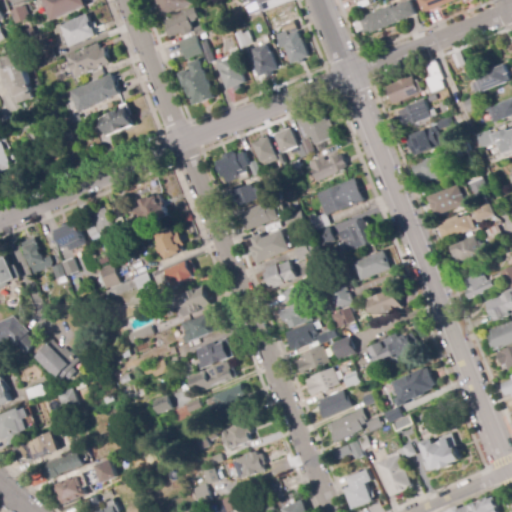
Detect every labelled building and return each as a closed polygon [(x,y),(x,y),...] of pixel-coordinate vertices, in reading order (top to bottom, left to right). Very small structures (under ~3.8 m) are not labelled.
[(84,0),(86,3),(51,18),(43,0),(84,0)] [(163,17),(159,8),(160,8),(158,4),(156,0),(192,0),(194,4),(163,17)] [(457,0),(423,14),(417,0),(457,0)] [(370,34),(370,32),(365,34),(359,19),(391,6),(393,9),(412,1),(418,15),(370,34)] [(16,25),(10,12),(26,6),(30,15),(27,16),(29,20),(16,25)] [(253,17),(250,11),(259,7),(261,13),(253,17)] [(170,39),(166,29),(168,28),(164,20),(196,8),(200,18),(197,19),(198,20),(192,23),(194,29),(193,29),(194,32),(184,36),(183,33),(170,39)] [(69,48),(60,26),(89,15),(98,36),(69,48)] [(292,64),(285,48),(283,49),(277,36),(285,32),(282,23),(294,18),(303,39),(311,57),(292,64)] [(187,60),(179,42),(196,35),(194,29),(206,24),(209,32),(197,37),(204,53),(187,60)] [(25,41),(21,34),(32,29),(35,37),(25,41)] [(242,48),(237,37),(249,31),(254,43),(242,48)] [(209,64),(201,43),(207,40),(210,47),(216,44),(221,57),(215,60),(215,62),(209,64)] [(75,79),(66,58),(101,43),(103,49),(106,48),(113,63),(75,79)] [(268,78),(267,75),(261,78),(254,60),(252,60),(248,50),(252,49),(252,50),(268,45),(270,52),(271,51),(279,70),(273,72),(274,76),(268,78)] [(236,58),(238,64),(239,64),(247,83),(241,86),(242,90),(236,92),(234,88),(228,90),(221,73),(220,73),(215,61),(221,59),(222,60),(229,58),(230,59),(232,58),(229,50),(238,47),(241,56),(236,58)] [(47,61),(43,53),(51,49),(55,57),(47,61)] [(19,105),(15,93),(11,94),(9,87),(7,88),(5,81),(7,80),(0,62),(23,53),(29,67),(25,69),(34,92),(31,92),(34,99),(19,105)] [(458,68),(453,56),(461,53),(466,65),(458,68)] [(194,106),(190,96),(189,97),(185,87),(184,88),(178,74),(188,70),(189,73),(191,72),(189,65),(200,60),(216,98),(201,104),(201,103),(194,106)] [(432,94),(427,80),(432,77),(427,63),(436,60),(444,80),(442,80),(445,89),(432,94)] [(477,94),(473,83),(478,81),(476,76),(507,65),(510,74),(508,74),(511,82),(482,93),(482,92),(477,94)] [(68,92),(112,71),(122,91),(77,112),(68,92)] [(394,105),(387,88),(398,83),(398,82),(407,78),(408,79),(414,76),(416,81),(418,80),(421,88),(419,89),(421,94),(394,105)] [(431,105),(428,98),(436,95),(439,102),(431,105)] [(468,113),(464,101),(477,96),(481,108),(468,113)] [(511,117),(495,124),(490,109),(502,105),(501,104),(511,99),(511,117)] [(413,126),(411,123),(404,126),(400,118),(408,114),(405,109),(425,100),(432,117),(420,122),(420,123),(413,126)] [(108,137),(104,129),(103,130),(98,120),(122,110),(121,107),(128,104),(132,113),(130,114),(135,126),(129,129),(128,128),(108,137)] [(73,125),(70,118),(77,115),(81,122),(73,125)] [(315,145),(311,135),(306,137),(302,125),(326,116),(327,120),(331,119),(333,126),(331,127),(335,138),(315,145)] [(440,131),(437,123),(451,117),(454,125),(440,131)] [(64,137),(61,131),(69,128),(72,133),(64,137)] [(283,154),(275,135),(291,128),(299,147),(283,154)] [(415,157),(407,138),(433,128),(440,146),(415,157)] [(511,151),(504,155),(499,143),(497,144),(493,136),(509,129),(510,132),(511,131),(511,151)] [(482,148),(477,135),(490,131),(495,144),(482,148)] [(260,163),(253,144),(270,138),(277,157),(260,163)] [(308,156),(302,142),(309,139),(315,153),(308,156)] [(457,158),(452,146),(467,140),(472,152),(457,158)] [(0,173),(0,143),(2,143),(13,168),(0,173)] [(301,159),(296,149),(303,146),(307,156),(301,159)] [(249,166),(245,168),(247,172),(240,175),(241,178),(227,184),(224,177),(222,178),(216,163),(224,160),(223,156),(234,152),(236,155),(238,154),(238,155),(245,152),(249,164),(256,161),(261,174),(254,177),(249,166)] [(423,184),(421,178),(419,179),(414,166),(448,152),(455,171),(423,184)] [(280,166),(277,157),(283,154),(287,163),(280,166)] [(317,183),(309,164),(324,158),(325,161),(339,156),(339,157),(343,155),(349,168),(345,169),(346,171),(317,183)] [(276,186),(271,171),(297,161),(302,176),(276,186)] [(475,200),(468,183),(482,177),(489,194),(475,200)] [(311,225),(313,224),(309,215),(315,213),(317,217),(326,214),(318,194),(357,179),(365,202),(327,216),(330,226),(313,231),(311,225)] [(285,203),(279,186),(293,181),(299,198),(285,203)] [(237,209),(231,193),(253,185),(259,200),(237,209)] [(437,217),(430,197),(460,185),(468,205),(437,217)] [(140,226),(133,210),(142,207),(140,202),(151,197),(152,199),(162,195),(166,204),(163,206),(166,215),(140,226)] [(247,232),(240,214),(266,204),(273,202),(280,219),(247,232)] [(478,222),(473,211),(490,204),(494,216),(478,222)] [(91,238),(84,223),(91,220),(93,223),(94,222),(90,216),(107,208),(116,227),(91,238)] [(296,232),(289,215),(306,208),(309,215),(313,224),(311,225),(296,232)] [(444,242),(438,228),(466,216),(472,230),(444,242)] [(347,252),(340,232),(357,226),(356,223),(367,220),(375,242),(347,252)] [(70,252),(68,247),(63,249),(57,234),(58,234),(57,231),(77,222),(78,225),(80,224),(88,244),(70,252)] [(488,241),(484,233),(498,226),(502,235),(488,241)] [(322,247),(316,232),(330,227),(335,242),(322,247)] [(262,263),(252,239),(261,235),(263,239),(283,231),(291,250),(262,263)] [(189,258),(170,266),(160,239),(178,232),(180,239),(186,237),(191,248),(186,249),(189,258)] [(462,268),(461,265),(458,265),(451,247),(476,237),(485,258),(462,268)] [(34,275),(22,244),(36,238),(44,259),(51,256),(54,263),(52,267),(34,275)] [(299,261),(295,250),(311,244),(315,255),(299,261)] [(361,281),(354,264),(386,252),(392,269),(361,281)] [(0,282),(0,259),(7,257),(11,267),(15,265),(21,278),(3,285),(2,282),(0,282)] [(68,276),(63,264),(75,259),(80,272),(68,276)] [(107,289),(100,270),(115,264),(116,266),(128,261),(130,266),(118,271),(119,275),(132,270),(135,278),(122,283),(122,284),(107,289)] [(175,291),(167,271),(193,261),(198,273),(195,274),(196,278),(181,284),(183,287),(175,291)] [(275,289),(274,287),(270,288),(264,273),(268,272),(267,269),(279,265),(279,266),(291,262),(297,278),(286,282),(287,284),(275,289)] [(57,280),(53,268),(62,264),(67,277),(57,280)] [(511,288),(509,290),(502,272),(511,268),(511,288)] [(141,293),(135,279),(148,273),(153,287),(141,293)] [(471,300),(468,291),(470,290),(466,281),(485,273),(489,282),(494,280),(498,289),(471,300)] [(301,283),(299,278),(308,274),(310,279),(301,283)] [(184,318),(181,311),(178,312),(173,300),(204,286),(212,305),(184,318)] [(292,329),(289,322),(287,322),(284,312),(292,309),(286,293),(301,287),(314,321),(292,329)] [(338,308),(337,303),(335,304),(333,299),(334,298),(332,292),(346,287),(346,288),(348,287),(349,291),(348,291),(350,297),(351,296),(354,304),(346,307),(345,305),(338,308)] [(376,319),(368,300),(397,289),(404,308),(376,319)] [(511,315),(497,322),(489,303),(505,297),(503,293),(511,289),(511,315)] [(81,311),(78,303),(90,298),(93,306),(81,311)] [(155,314),(152,307),(159,304),(162,311),(155,314)] [(338,329),(333,315),(352,308),(357,322),(338,329)] [(189,343),(181,324),(190,320),(191,322),(213,313),(219,330),(189,343)] [(26,356),(3,334),(16,320),(30,333),(27,335),(37,344),(26,356)] [(293,351),(289,341),(291,340),(288,333),(318,321),(321,329),(318,330),(319,334),(315,336),(317,339),(315,340),(315,342),(309,344),(309,346),(298,351),(297,349),(293,351)] [(511,345),(495,352),(489,337),(493,335),(492,331),(511,322),(511,345)] [(132,344),(129,335),(151,326),(155,335),(132,344)] [(337,337),(334,329),(317,335),(320,344),(337,337)] [(398,365),(392,361),(393,356),(376,365),(372,357),(371,357),(367,349),(381,343),(384,349),(388,348),(384,341),(398,334),(401,340),(415,333),(424,352),(398,365)] [(340,362),(334,343),(352,337),(358,356),(340,362)] [(204,369),(196,352),(227,339),(234,356),(204,369)] [(61,384),(34,360),(51,340),(62,349),(64,347),(69,352),(71,352),(80,361),(74,368),(77,371),(69,380),(66,377),(61,384)] [(125,359),(120,348),(124,347),(125,350),(128,349),(131,356),(125,359)] [(304,375),(299,361),(304,359),(303,356),(325,347),(331,364),(304,375)] [(511,371),(510,372),(507,365),(504,366),(499,353),(511,347),(511,371)] [(155,378),(153,373),(146,377),(143,369),(164,360),(169,372),(155,378)] [(200,394),(198,389),(194,390),(189,378),(228,362),(232,369),(235,368),(239,377),(200,394)] [(313,396),(308,384),(314,381),(312,377),(334,368),(341,385),(313,396)] [(400,408),(405,418),(390,424),(386,413),(400,407),(396,400),(400,398),(394,384),(425,368),(426,370),(430,368),(438,385),(435,387),(436,389),(426,393),(427,395),(416,400),(416,399),(408,403),(409,404),(400,408)] [(350,387),(345,376),(358,369),(363,381),(350,387)] [(122,385),(119,380),(129,376),(131,380),(122,385)] [(29,401),(26,390),(42,385),(48,395),(29,401)] [(216,422),(208,401),(215,398),(214,396),(243,385),(247,395),(243,397),(248,410),(216,422)] [(63,412),(56,395),(73,389),(79,406),(63,412)] [(326,420),(319,405),(323,403),(322,401),(345,390),(348,397),(349,396),(354,407),(326,420)] [(367,407),(363,397),(374,392),(379,402),(367,407)] [(0,407),(0,397),(7,394),(11,402),(0,407)] [(166,394),(173,411),(158,417),(152,400),(166,394)] [(180,421),(176,410),(200,400),(203,408),(191,414),(192,416),(180,421)] [(10,445),(8,439),(2,441),(0,436),(0,416),(19,409),(22,418),(17,420),(24,440),(10,445)] [(337,442),(329,425),(363,409),(368,420),(366,421),(367,423),(362,426),(364,430),(337,442)] [(372,432),(367,423),(379,417),(383,427),(372,432)] [(393,423),(396,431),(412,424),(409,417),(393,423)] [(237,450),(236,447),(229,449),(223,430),(245,423),(252,442),(244,445),(245,448),(237,450)] [(21,466),(14,448),(54,432),(61,450),(21,466)] [(203,450),(198,438),(211,433),(215,445),(203,450)] [(429,471),(426,462),(431,461),(427,449),(423,450),(421,443),(430,440),(431,442),(436,440),(437,445),(442,443),(441,439),(454,434),(463,461),(454,464),(455,467),(444,470),(443,469),(436,471),(435,469),(429,471)] [(364,451),(359,440),(367,436),(372,447),(364,451)] [(357,460),(350,445),(358,441),(365,456),(357,460)] [(393,497),(379,465),(400,455),(398,451),(403,449),(402,447),(412,443),(417,454),(403,461),(415,488),(393,497)] [(338,460),(335,452),(350,445),(353,453),(338,460)] [(92,463),(88,453),(97,449),(101,459),(92,463)] [(232,461),(245,456),(244,454),(250,452),(250,453),(256,451),(258,454),(262,453),(266,463),(263,465),(265,469),(256,472),(257,473),(248,477),(247,475),(238,479),(232,461)] [(46,467),(82,453),(89,471),(53,484),(46,467)] [(212,466),(209,458),(219,455),(222,463),(212,466)] [(63,505),(56,486),(97,470),(96,466),(112,460),(119,478),(103,484),(102,482),(86,488),(89,495),(63,505)] [(202,470),(215,466),(219,479),(207,484),(202,470)] [(356,510),(348,490),(353,487),(350,479),(369,471),(374,482),(368,484),(375,502),(356,510)] [(193,487),(206,483),(211,498),(199,503),(193,487)] [(277,494),(275,488),(280,486),(283,492),(277,494)] [(233,511),(226,511),(222,501),(237,495),(243,509),(233,511)] [(268,511),(263,511),(259,502),(271,497),(276,509),(268,511)] [(447,511),(459,507),(460,510),(489,498),(490,500),(495,498),(500,511),(447,511)] [(283,511),(309,511),(304,499),(282,507),(283,511)]
